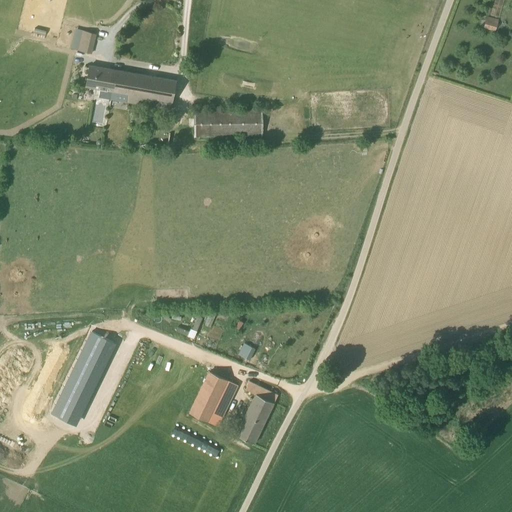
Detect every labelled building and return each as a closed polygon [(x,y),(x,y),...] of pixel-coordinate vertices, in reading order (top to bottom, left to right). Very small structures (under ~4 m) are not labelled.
[(496,31),(500,20),(487,16),(484,28),(496,31)] [(91,53),(96,34),(81,32),(77,51),(91,53)] [(111,99),(113,85),(110,85),(112,69),(90,65),(87,86),(100,89),(99,96),(111,99)] [(172,109),(177,81),(112,69),(110,85),(113,85),(111,99),(172,109)] [(94,124),(103,125),(104,109),(95,108),(94,124)] [(194,137),(261,136),(261,109),(194,110),(194,137)] [(168,148),(170,133),(150,129),(147,144),(168,148)] [(197,315),(189,336),(195,338),(203,317),(197,315)] [(178,326),(177,330),(188,335),(189,330),(178,326)] [(92,332),(52,413),(73,423),(113,343),(92,332)] [(246,358),(251,347),(244,344),(238,354),(246,358)] [(216,426),(237,385),(196,364),(175,406),(216,426)] [(254,443),(278,395),(249,381),(245,389),(255,394),(236,434),(254,443)] [(159,426),(154,435),(221,472),(226,463),(159,426)] [(92,432),(70,475),(144,511),(174,511),(190,481),(92,432)] [(217,443),(214,450),(228,456),(231,449),(217,443)]
